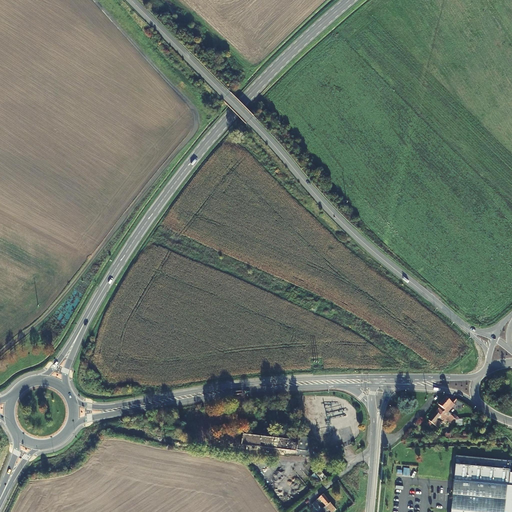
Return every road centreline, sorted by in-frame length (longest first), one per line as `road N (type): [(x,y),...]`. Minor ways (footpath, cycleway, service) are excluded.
road 1 (track): [(0,355),(83,272),(198,122),(93,0)]
road 2 (unclassified): [(130,0),(355,236),(462,324)]
road 3 (primary): [(349,0),(254,88),(189,163),(87,316)]
road 4 (tertiary): [(421,376),(265,381),(105,407),(71,399)]
road 5 (tertiary): [(70,428),(204,397),(342,385)]
